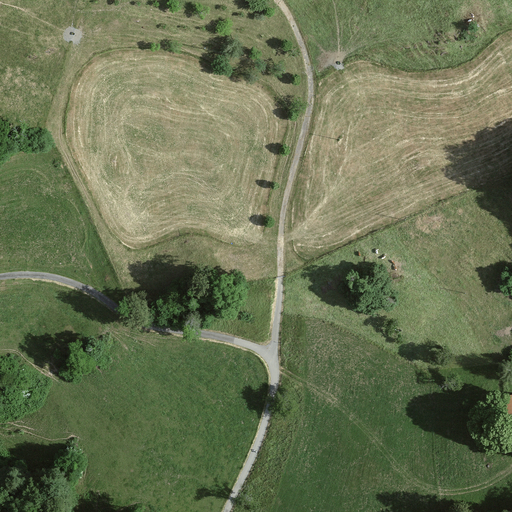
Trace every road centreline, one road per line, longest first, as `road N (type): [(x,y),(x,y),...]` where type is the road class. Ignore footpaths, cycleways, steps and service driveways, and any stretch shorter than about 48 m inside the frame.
road 1 (unclassified): [(277,0),(310,81),(281,214),(267,355)]
road 2 (unclassified): [(0,276),(64,279),(142,322),(238,341),(267,355)]
road 3 (unclassified): [(267,355),(274,383),(264,427),(227,511)]
